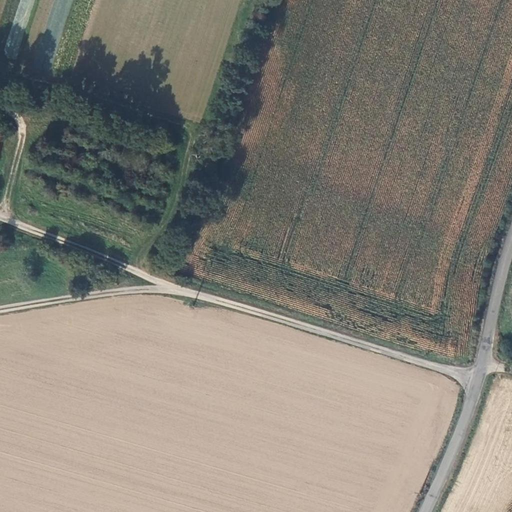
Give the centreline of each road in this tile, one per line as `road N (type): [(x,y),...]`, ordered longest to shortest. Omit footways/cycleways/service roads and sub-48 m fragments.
road 1 (unclassified): [(426,511),(479,376),(511,241)]
road 2 (track): [(156,290),(0,318)]
